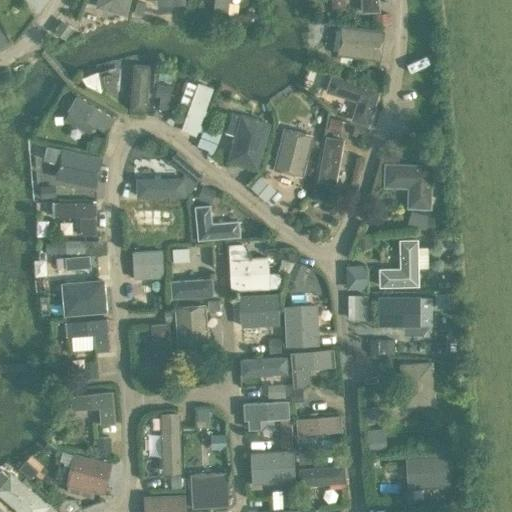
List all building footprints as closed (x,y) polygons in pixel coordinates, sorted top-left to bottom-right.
[(96,0),(94,7),(126,15),(130,0),(96,0)] [(142,15),(145,2),(136,0),(134,13),(142,15)] [(183,0),(167,0),(169,12),(185,11),(183,0)] [(227,16),(229,0),(213,0),(212,14),(227,16)] [(360,0),(361,12),(379,11),(378,0),(360,0)] [(258,14),(253,12),(248,13),(245,18),(246,23),(251,25),(256,24),(259,19),(258,14)] [(340,23),(336,55),(380,60),(384,29),(340,23)] [(146,111),(150,65),(133,63),(129,110),(146,111)] [(324,91),(356,101),(350,119),(368,125),(380,88),(330,73),(324,91)] [(198,81),(180,129),(196,135),(213,86),(198,81)] [(157,84),(155,96),(160,96),(158,106),(162,108),(168,109),(170,86),(157,84)] [(114,117),(75,95),(67,109),(106,131),(114,117)] [(270,121),(240,113),(226,159),(257,168),(270,121)] [(341,119),(330,117),(326,130),(338,133),(341,119)] [(368,128),(354,125),(352,135),(366,138),(368,128)] [(283,126),(272,168),(302,175),(313,133),(283,126)] [(344,138),(325,135),(317,180),(335,183),(344,138)] [(61,146),(54,178),(95,187),(102,155),(61,146)] [(433,163),(384,161),(383,187),(407,187),(407,206),(432,207),(433,163)] [(185,196),(185,176),(136,177),(136,196),(185,196)] [(80,216),(80,233),(96,233),(96,201),(53,201),(53,216),(80,216)] [(197,239),(240,235),(238,220),(211,222),(210,204),(194,205),(197,239)] [(175,211),(133,210),(133,225),(175,225),(175,211)] [(413,210),(410,223),(430,227),(432,214),(413,210)] [(378,286),(419,285),(418,238),(398,238),(399,267),(378,267),(378,286)] [(248,256),(247,251),(242,243),(228,243),(230,289),(269,287),(268,256),(248,256)] [(188,246),(175,247),(176,260),(189,259),(188,246)] [(297,250),(286,247),(284,258),(294,261),(297,250)] [(133,278),(164,277),(162,249),(132,250),(133,278)] [(66,268),(90,266),(89,254),(65,256),(65,257),(66,266),(66,268)] [(57,267),(66,266),(65,257),(56,258),(57,267)] [(304,280),(311,266),(299,260),(292,273),(304,280)] [(366,287),(365,264),(345,265),(346,288),(366,287)] [(107,311),(104,277),(60,281),(63,315),(107,311)] [(212,277),(170,279),(171,297),(213,295),(212,277)] [(240,326),(279,324),(278,292),(239,294),(240,326)] [(381,325),(426,324),(426,292),(381,292),(381,325)] [(208,346),(206,303),(174,305),(177,348),(208,346)] [(285,345),(319,344),(317,303),(283,305),(285,345)] [(110,349),(108,317),(64,321),(66,335),(92,333),(94,350),(110,349)] [(154,374),(172,372),(168,322),(150,323),(154,374)] [(292,385),(309,384),(308,368),(335,365),(334,347),(289,351),(292,385)] [(241,375),(288,373),(287,355),(240,358),(241,375)] [(87,360),(88,375),(100,374),(98,359),(87,360)] [(435,403),(434,383),(437,383),(436,370),(432,370),(432,360),(399,362),(402,405),(435,403)] [(272,395),(288,394),(288,383),(271,384),(272,395)] [(115,422),(112,390),(69,394),(70,409),(98,407),(100,423),(115,422)] [(289,417),(288,401),(245,404),(246,420),(248,420),(248,429),(260,428),(260,419),(289,417)] [(178,414),(160,415),(162,474),(180,473),(178,414)] [(342,430),(340,414),(295,418),(297,434),(342,430)] [(386,448),(384,435),(366,437),(367,450),(386,448)] [(295,481),(293,449),(250,451),(251,483),(295,481)] [(90,495),(92,490),(103,493),(111,462),(74,452),(66,483),(85,488),(83,493),(90,495)] [(405,455),(407,489),(451,486),(449,452),(405,455)] [(30,456),(21,466),(33,477),(42,467),(30,456)] [(300,468),(301,486),(344,483),(343,466),(300,468)] [(42,511),(49,505),(10,470),(0,480),(0,495),(19,511),(42,511)] [(210,490),(207,483),(204,484),(204,475),(189,476),(191,507),(229,505),(228,489),(210,490)] [(300,502),(299,487),(274,488),(275,503),(300,502)] [(143,511),(185,511),(185,493),(143,495),(143,511)] [(446,507),(451,511),(464,511),(468,508),(454,497),(446,507)]
